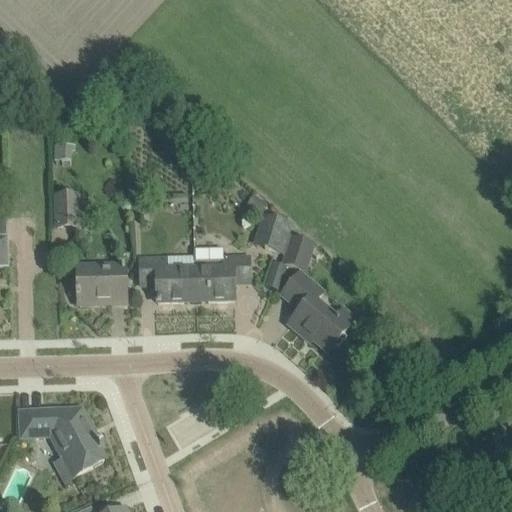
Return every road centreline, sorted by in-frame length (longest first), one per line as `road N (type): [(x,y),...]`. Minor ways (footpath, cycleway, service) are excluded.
road 1 (residential): [(120,363),(205,358),(248,366),(314,408),(347,464)]
road 2 (unclassified): [(347,464),(511,376)]
road 3 (residential): [(172,511),(120,363)]
road 4 (residential): [(0,367),(120,363)]
